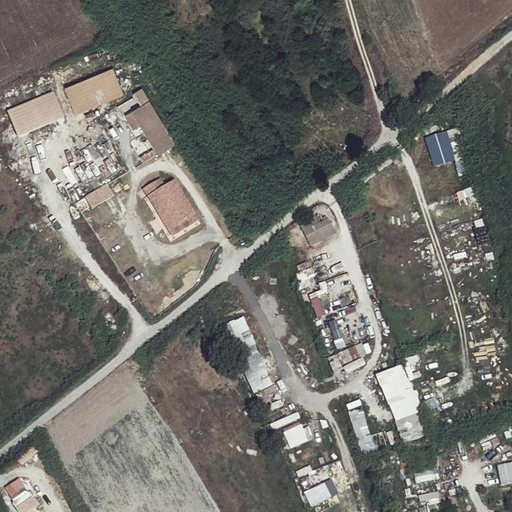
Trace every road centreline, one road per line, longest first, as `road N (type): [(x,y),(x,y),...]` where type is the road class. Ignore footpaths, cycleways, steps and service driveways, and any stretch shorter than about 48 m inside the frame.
road 1 (unclassified): [(511,39),(0,455)]
road 2 (track): [(390,136),(343,0)]
